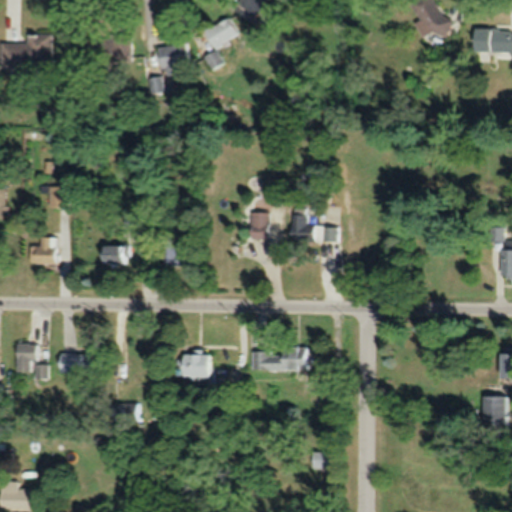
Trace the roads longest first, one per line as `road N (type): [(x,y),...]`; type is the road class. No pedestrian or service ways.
road 1 (residential): [(511,311),(0,304)]
road 2 (residential): [(370,511),(371,310)]
